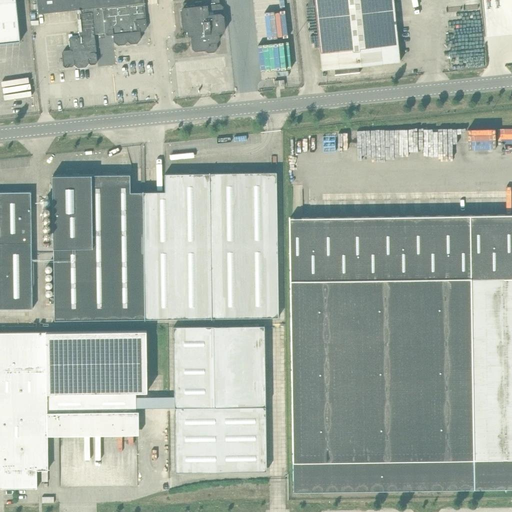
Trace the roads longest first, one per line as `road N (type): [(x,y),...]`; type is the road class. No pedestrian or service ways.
road 1 (unclassified): [(0,138),(511,82)]
road 2 (unknown): [(511,179),(322,185)]
